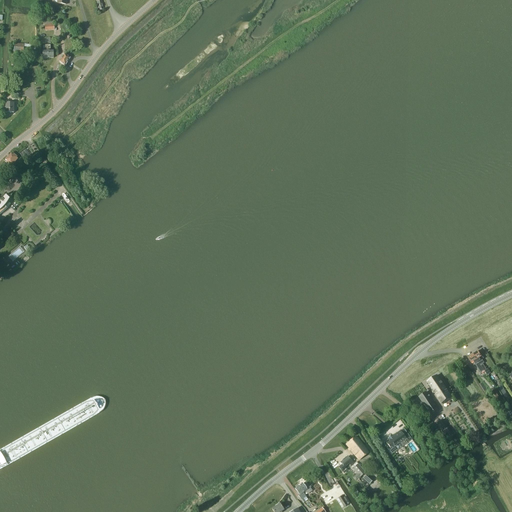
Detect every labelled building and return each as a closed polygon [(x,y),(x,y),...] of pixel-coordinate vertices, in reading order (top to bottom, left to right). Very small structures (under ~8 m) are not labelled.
[(23,52),(24,44),(14,44),(14,52),(23,52)] [(65,67),(70,58),(64,55),(59,63),(65,67)] [(14,113),(14,104),(6,103),(6,113),(14,113)] [(10,164),(11,165),(12,166),(18,160),(16,158),(16,157),(13,155),(13,156),(11,154),(8,157),(5,160),(7,162),(6,163),(9,165),(10,164)] [(15,173),(14,173),(14,178),(16,178),(17,178),(18,179),(19,179),(20,181),(20,182),(20,183),(25,183),(25,182),(25,180),(24,179),(24,178),(23,176),(21,175),(20,174),(18,173),(16,173),(15,173)] [(0,214),(2,213),(3,211),(4,210),(6,209),(6,208),(5,207),(5,206),(6,205),(7,204),(8,202),(9,201),(10,199),(11,198),(12,196),(12,195),(11,196),(8,196),(6,195),(0,201),(0,214)] [(473,355),(478,362),(480,361),(479,358),(481,357),(478,351),(473,355)] [(481,373),(484,371),(480,365),(478,362),(473,355),(468,358),(471,363),(474,362),(475,364),(481,373)] [(427,382),(432,389),(441,404),(452,397),(437,375),(427,382)] [(502,398),(497,389),(492,392),(497,401),(502,398)] [(430,414),(432,413),(438,409),(427,392),(419,397),(430,414)] [(389,442),(387,443),(391,449),(388,450),(388,451),(390,455),(391,455),(397,450),(396,449),(394,447),(400,443),(401,445),(403,446),(406,444),(412,440),(406,433),(403,428),(400,431),(394,435),(393,434),(390,437),(388,438),(389,439),(390,441),(389,442)] [(359,460),(369,452),(356,436),(345,445),(359,460)] [(350,465),(353,463),(348,457),(341,462),(343,464),(339,467),(344,473),(347,470),(345,467),(349,463),(350,465)] [(358,464),(353,468),(358,474),(353,478),(356,480),(360,477),(365,472),(358,464)] [(367,473),(363,478),(360,481),(367,487),(370,484),(374,479),(367,473)] [(298,486),(303,493),(305,491),(307,494),(312,491),(306,482),(303,485),(302,483),(298,486)] [(306,497),(303,493),(298,486),(295,489),(299,495),(298,495),(301,500),(306,497)] [(349,504),(348,502),(343,495),(338,498),(344,507),(349,504)]
